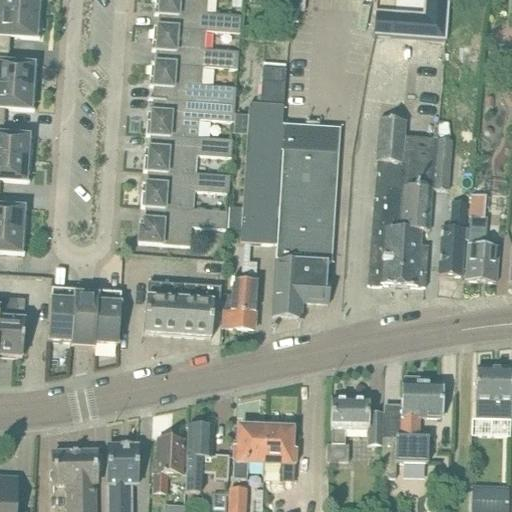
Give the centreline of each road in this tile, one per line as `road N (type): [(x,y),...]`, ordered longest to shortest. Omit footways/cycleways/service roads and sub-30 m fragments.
road 1 (tertiary): [(511,323),(0,416)]
road 2 (residential): [(75,0),(59,236),(63,251),(84,266)]
road 3 (residential): [(84,266),(103,243),(121,0)]
